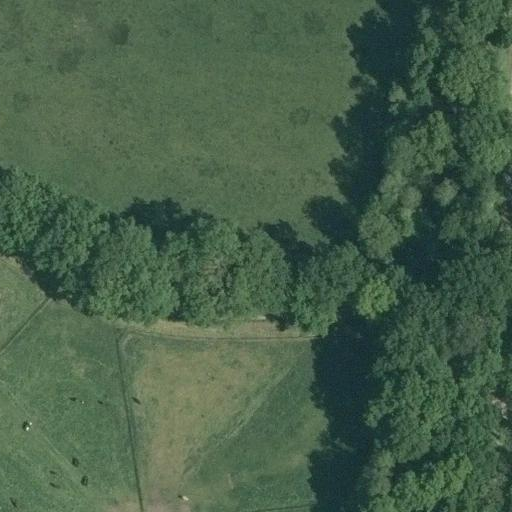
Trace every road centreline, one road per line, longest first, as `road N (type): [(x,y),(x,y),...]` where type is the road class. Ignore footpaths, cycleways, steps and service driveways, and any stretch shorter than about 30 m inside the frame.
road 1 (track): [(237,317),(510,325)]
road 2 (unclassified): [(511,427),(511,302)]
